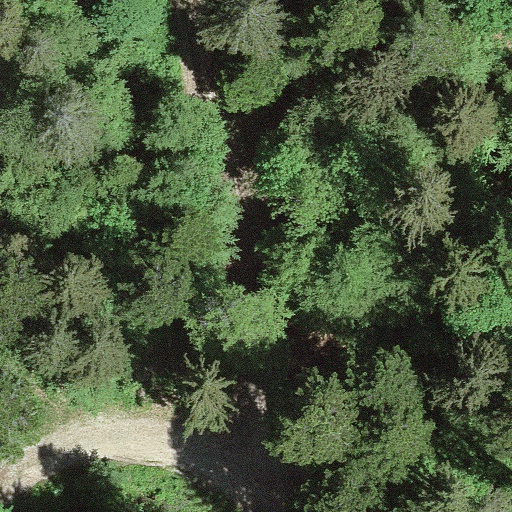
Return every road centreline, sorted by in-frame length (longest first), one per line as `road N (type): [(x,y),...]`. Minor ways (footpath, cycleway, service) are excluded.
road 1 (track): [(266,483),(191,0)]
road 2 (track): [(274,511),(266,483),(192,441),(129,426),(76,430),(0,490)]
